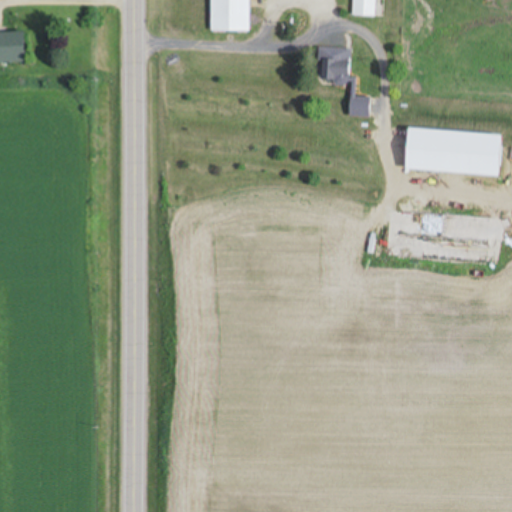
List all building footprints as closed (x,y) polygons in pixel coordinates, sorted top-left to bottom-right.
[(209,0),(210,33),(248,33),(247,0),(209,0)] [(374,0),(351,0),(352,17),(375,17),(374,0)] [(0,33),(0,64),(23,64),(23,34),(0,33)] [(348,118),(367,118),(368,98),(355,97),(356,78),(348,78),(349,50),(318,49),(317,85),(349,85),(348,118)] [(500,136),(405,131),(403,170),(497,175),(500,136)]
